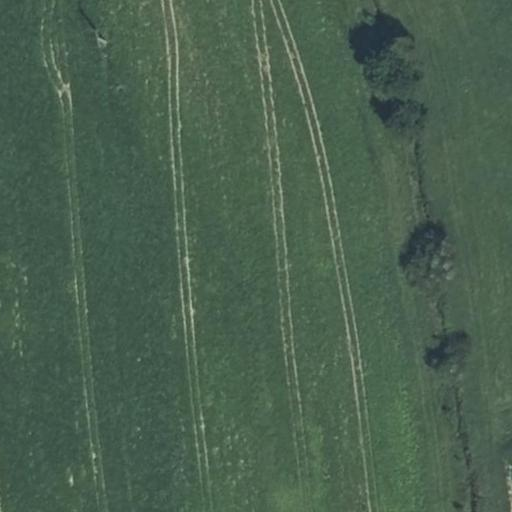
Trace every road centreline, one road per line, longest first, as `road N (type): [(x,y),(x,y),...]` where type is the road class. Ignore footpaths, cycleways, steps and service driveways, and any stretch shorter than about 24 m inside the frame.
road 1 (track): [(163,511),(134,196),(121,132),(64,0)]
road 2 (track): [(500,511),(437,76),(410,0)]
